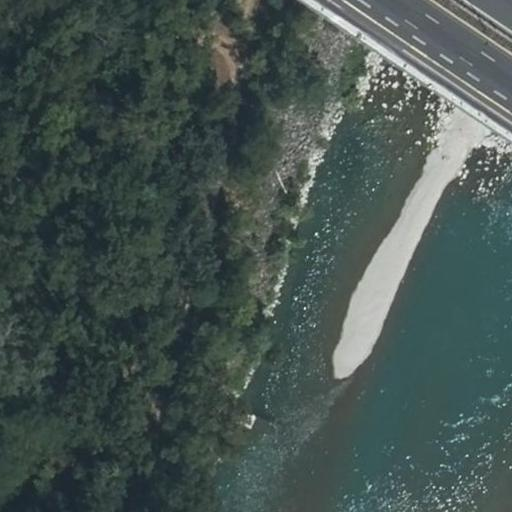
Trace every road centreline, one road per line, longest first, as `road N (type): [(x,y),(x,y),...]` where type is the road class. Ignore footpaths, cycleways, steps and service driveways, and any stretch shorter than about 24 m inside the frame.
road 1 (track): [(127,511),(258,0)]
road 2 (track): [(0,115),(66,68),(192,30),(228,0)]
road 3 (motorway): [(378,0),(511,90)]
